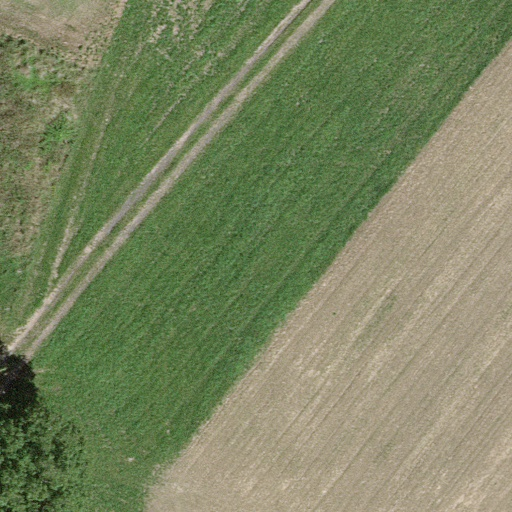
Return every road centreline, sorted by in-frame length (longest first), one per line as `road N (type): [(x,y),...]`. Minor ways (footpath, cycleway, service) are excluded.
road 1 (track): [(0,357),(102,228),(316,0)]
road 2 (motorway): [(511,106),(263,511)]
